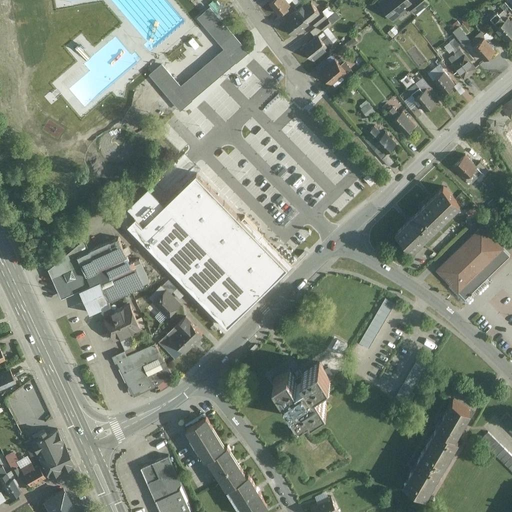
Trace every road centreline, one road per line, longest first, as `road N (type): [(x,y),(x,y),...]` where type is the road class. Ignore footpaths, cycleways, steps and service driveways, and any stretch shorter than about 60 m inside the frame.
road 1 (residential): [(340,238),(511,78)]
road 2 (residential): [(511,374),(445,311),(340,238)]
road 3 (secondary): [(0,250),(85,439)]
road 4 (residential): [(200,378),(340,238)]
road 5 (unknown): [(239,340),(119,226)]
road 6 (residential): [(200,378),(260,452),(293,511)]
road 7 (residential): [(85,439),(141,419),(200,378)]
